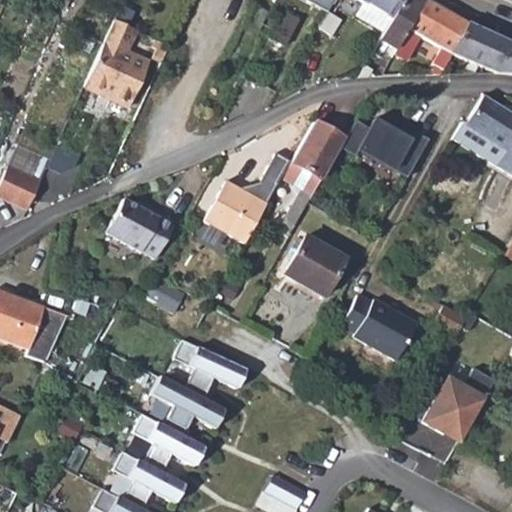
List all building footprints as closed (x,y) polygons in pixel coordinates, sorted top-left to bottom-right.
[(318,0),(305,24),(312,28),(329,0),(318,0)] [(402,0),(348,0),(359,6),(387,23),(388,25),(402,0)] [(380,54),(387,58),(389,55),(423,1),(421,0),(402,0),(388,25),(387,23),(379,37),(355,80),(365,79),(380,54)] [(434,71),(431,76),(438,76),(449,54),(465,23),(423,1),(389,55),(402,63),(416,39),(437,49),(427,68),(434,71)] [(252,6),(242,24),(252,30),(263,12),(252,6)] [(387,23),(359,6),(351,20),(379,37),(387,23)] [(288,43),(299,16),(281,8),(269,35),(288,43)] [(80,90),(123,107),(142,62),(118,52),(128,29),(109,21),(96,48),(80,90)] [(449,54),(488,74),(507,75),(511,65),(511,45),(465,23),(449,54)] [(152,47),(150,53),(159,57),(165,44),(149,38),(146,44),(152,47)] [(511,119),(476,98),(457,126),(499,151),(490,166),(509,179),(511,174),(511,119)] [(353,120),(343,136),(337,148),(355,157),(356,153),(406,179),(428,140),(407,130),(404,135),(373,118),(368,127),(353,120)] [(343,136),(314,120),(291,160),(321,177),(337,148),(343,136)] [(243,242),(291,160),(277,153),(260,181),(240,187),(225,180),(202,220),(243,242)] [(0,173),(0,194),(23,206),(37,178),(5,163),(0,173)] [(127,203),(148,214),(151,209),(130,197),(127,203)] [(170,219),(151,209),(148,214),(127,203),(119,198),(99,235),(133,254),(134,252),(147,259),(170,219)] [(201,222),(195,235),(214,244),(220,231),(201,222)] [(511,230),(497,256),(503,260),(511,245),(511,230)] [(302,239),(282,277),(320,299),(341,261),(302,239)] [(154,277),(146,299),(177,311),(185,289),(154,277)] [(19,357),(40,365),(60,318),(0,295),(0,341),(22,350),(19,357)] [(357,341),(355,343),(399,369),(421,332),(377,307),(374,310),(361,303),(344,332),(357,341)] [(429,322),(451,335),(454,330),(459,319),(437,307),(429,322)] [(511,338),(502,355),(501,357),(511,363),(511,370),(511,373),(511,338)] [(241,370),(176,340),(168,359),(189,368),(183,381),(203,390),(209,377),(232,388),(241,370)] [(469,414),(487,382),(465,370),(454,389),(439,380),(414,424),(436,436),(441,428),(456,436),(469,414)] [(165,406),(159,418),(180,429),(187,416),(210,429),(219,411),(198,400),(179,389),(154,376),(145,395),(165,406)] [(183,381),(179,389),(198,400),(203,390),(183,381)] [(0,435),(3,437),(14,417),(0,409),(0,435)] [(147,444),(141,456),(160,466),(167,453),(190,466),(199,448),(176,435),(155,424),(137,414),(126,433),(147,444)] [(180,429),(159,418),(155,424),(176,435),(180,429)] [(441,428),(436,436),(451,445),(456,436),(441,428)] [(127,481),(121,493),(140,504),(147,491),(170,503),(180,485),(156,473),(137,463),(117,452),(107,470),(127,481)] [(160,466),(141,456),(137,463),(156,473),(160,466)] [(303,493),(271,476),(263,492),(295,509),(303,493)] [(95,511),(140,511),(136,510),(118,500),(97,489),(87,508),(95,511)] [(140,504),(121,493),(118,500),(136,510),(140,504)]
